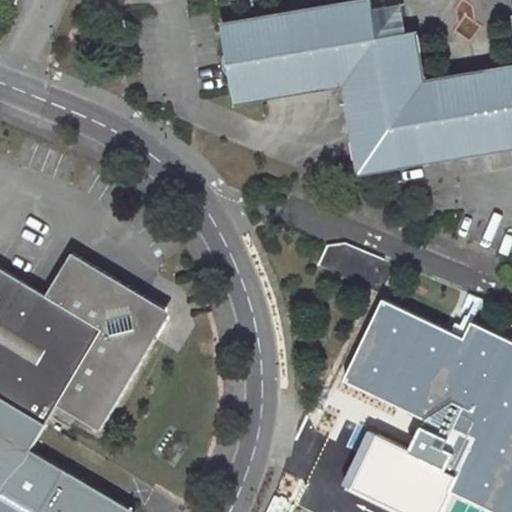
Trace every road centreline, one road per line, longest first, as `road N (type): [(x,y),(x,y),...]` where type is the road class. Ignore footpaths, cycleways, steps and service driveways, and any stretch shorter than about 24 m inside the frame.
road 1 (residential): [(93,120),(147,152),(196,196),(232,255),(258,322),(257,447),(230,511)]
road 2 (unclassified): [(314,150),(186,105),(171,0)]
road 3 (unclassified): [(93,120),(29,68),(59,0)]
